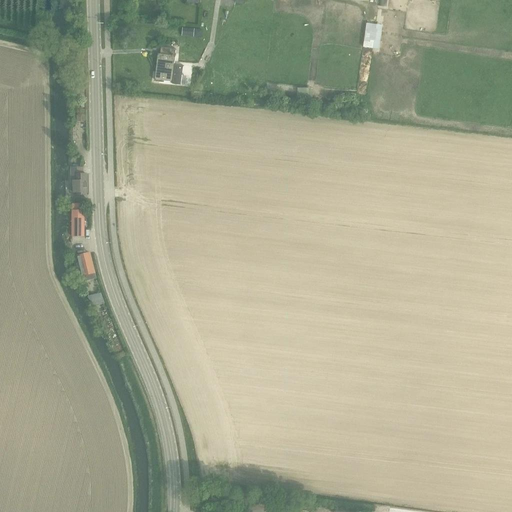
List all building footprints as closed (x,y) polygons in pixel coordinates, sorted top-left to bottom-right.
[(363,47),(363,48),(375,49),(375,42),(376,42),(378,28),(377,27),(377,25),(376,25),(366,24),(363,47)] [(171,84),(181,85),(183,66),(174,64),(176,49),(161,47),(160,54),(158,54),(155,80),(171,82),(171,84)] [(194,92),(193,99),(212,101),(212,94),(194,92)] [(82,168),(70,168),(70,181),(73,181),(74,195),(87,195),(87,174),(82,175),(82,168)] [(85,204),(72,204),(72,211),(72,219),(71,237),(74,237),(84,237),(84,235),(85,211),(85,204)] [(74,257),(73,257),(79,283),(97,279),(90,253),(85,254),(74,257)] [(100,294),(87,297),(89,301),(93,307),(104,304),(100,294)] [(107,309),(102,312),(105,319),(110,317),(107,309)]
